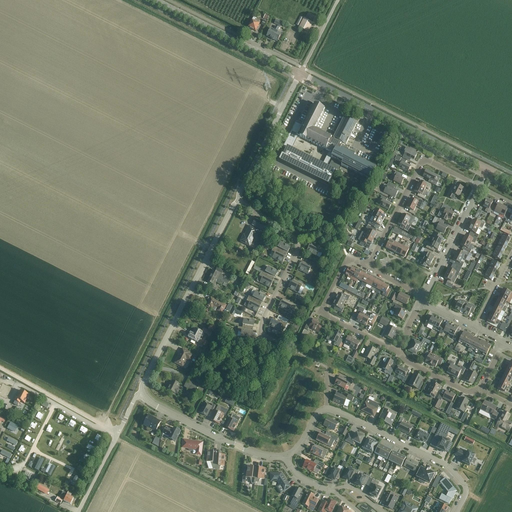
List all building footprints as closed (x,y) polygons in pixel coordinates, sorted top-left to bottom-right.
[(306,18),(314,21),(316,17),(309,13),(306,18)] [(254,17),(248,27),(249,27),(249,28),(250,29),(251,29),(256,31),(260,21),(257,19),(257,18),(254,17)] [(299,27),(308,32),(313,23),(304,18),(299,27)] [(267,36),(277,42),(282,33),(277,31),(279,27),(275,26),(274,29),(271,28),(267,36)] [(281,155),(278,161),(328,187),(336,172),(327,168),(332,159),(342,164),(341,166),(348,169),(370,180),(372,175),(375,176),(376,173),(374,172),(376,168),(354,157),(355,155),(343,148),(345,145),(346,145),(357,123),(345,117),(342,122),(338,119),(332,131),(334,132),(332,138),(315,129),(316,127),(325,110),(314,104),(314,105),(312,110),(311,110),(305,121),(304,120),(297,136),(290,133),(282,148),(285,150),(282,155),(281,155)] [(405,152),(402,158),(409,161),(410,158),(414,160),(417,153),(406,147),(404,151),(405,152)] [(399,168),(408,172),(411,166),(405,164),(406,161),(397,156),(395,160),(399,162),(401,163),(399,168)] [(393,181),(401,185),(404,179),(401,177),(402,175),(396,171),(393,177),(395,178),(393,181)] [(426,171),(423,176),(429,179),(428,182),(436,186),(440,178),(426,171)] [(419,182),(417,187),(424,191),(426,188),(428,189),(431,185),(424,181),(423,184),(419,182)] [(385,189),(384,192),(395,198),(398,191),(394,189),(396,186),(388,183),(387,186),(388,186),(386,189),(385,189)] [(447,197),(451,199),(453,200),(455,197),(456,196),(459,197),(463,189),(456,185),(455,188),(452,187),(447,197)] [(424,191),(417,187),(414,192),(418,194),(417,196),(423,199),(426,194),(423,193),(424,191)] [(380,206),(389,210),(391,204),(386,201),(387,199),(382,196),(380,199),(383,200),(380,206)] [(411,198),(409,203),(416,207),(420,209),(423,201),(416,198),(415,200),(411,198)] [(490,214),(491,212),(494,206),(491,205),(493,202),(487,199),(483,207),(486,208),(485,212),(490,214)] [(416,207),(409,203),(406,208),(410,210),(409,212),(414,215),(416,213),(414,212),(416,207)] [(444,204),(442,207),(437,216),(442,219),(446,221),(448,217),(451,219),(454,213),(449,211),(451,208),(444,204)] [(494,206),(491,212),(498,216),(503,207),(498,204),(497,207),(494,206)] [(498,216),(506,220),(509,214),(506,212),(508,209),(503,207),(498,216)] [(376,209),(374,212),(377,213),(375,218),(383,222),(385,217),(382,215),(384,213),(382,212),(376,209)] [(363,211),(360,217),(366,220),(369,214),(363,211)] [(403,215),(400,219),(408,223),(410,219),(412,220),(413,217),(408,214),(407,217),(403,215)] [(415,222),(423,225),(425,220),(417,217),(415,222)] [(438,226),(436,230),(444,233),(447,227),(442,224),(443,222),(435,217),(432,223),(435,225),(438,226)] [(380,227),(383,222),(375,218),(372,223),(370,221),(368,224),(374,227),(376,224),(380,227)] [(406,231),(408,232),(411,225),(408,223),(400,219),(398,224),(402,226),(401,229),(406,231)] [(473,220),(470,225),(478,230),(480,227),(482,229),(484,226),(485,223),(478,220),(477,219),(476,222),(473,220)] [(253,226),(266,232),(269,227),(256,220),(253,226)] [(470,235),(478,239),(479,236),(476,234),(478,230),(470,225),(468,230),(471,232),(470,235)] [(362,232),(362,233),(374,239),(376,234),(372,232),(374,229),(367,226),(366,229),(369,230),(366,234),(362,232)] [(257,231),(249,227),(245,236),(244,236),(241,241),(242,241),(242,242),(249,246),(254,236),(258,238),(261,234),(257,232),(257,231)] [(358,236),(361,232),(355,227),(352,231),(358,236)] [(358,240),(360,241),(366,244),(367,241),(372,243),(374,239),(362,233),(358,240)] [(432,242),(440,246),(443,241),(440,239),(441,237),(435,234),(434,236),(432,237),(430,241),(432,242)] [(463,241),(471,245),(472,242),(475,243),(476,241),(478,239),(470,235),(468,237),(465,236),(463,241)] [(501,241),(508,244),(511,238),(504,235),(501,241)] [(396,239),(394,243),(391,250),(395,253),(399,245),(397,244),(399,240),(396,239)] [(277,240),(273,248),(286,255),(288,252),(288,253),(288,252),(291,246),(290,247),(281,242),(277,240)] [(394,243),(390,240),(386,248),(391,250),(394,243)] [(462,250),(463,250),(469,254),(470,254),(471,251),(468,250),(471,245),(463,241),(460,246),(463,247),(462,250)] [(508,244),(501,241),(498,246),(505,249),(508,244)] [(395,253),(400,255),(406,243),(404,242),(402,246),(399,245),(395,253)] [(440,246),(432,242),(431,244),(428,243),(426,248),(434,252),(435,249),(438,251),(440,246)] [(406,243),(400,255),(405,258),(409,250),(406,249),(409,244),(406,243)] [(309,248),(306,253),(307,252),(317,256),(318,254),(323,254),(323,253),(324,250),(312,244),(310,247),(310,248),(309,248)] [(496,251),(502,255),(505,249),(498,246),(496,251)] [(285,258),(286,255),(273,248),(271,252),(274,255),(273,258),(282,263),(282,264),(285,258)] [(426,255),(424,258),(432,262),(434,257),(432,255),(433,253),(425,249),(423,254),(426,255)] [(458,251),(455,256),(463,260),(463,259),(465,261),(469,254),(463,250),(462,253),(458,251)] [(502,255),(496,251),(493,257),(500,260),(502,255)] [(463,260),(455,256),(453,261),(457,263),(455,265),(462,268),(464,264),(461,262),(463,260)] [(432,262),(424,258),(423,260),(420,259),(418,264),(425,268),(427,265),(429,267),(432,262)] [(490,267),(497,270),(500,265),(493,261),(490,267)] [(300,266),(297,271),(298,270),(307,275),(312,266),(303,262),(301,265),(300,266)] [(449,269),(446,274),(453,277),(454,277),(457,279),(462,268),(455,265),(454,268),(453,271),(449,269)] [(213,271),(211,276),(228,285),(229,283),(223,279),(223,278),(222,276),(221,275),(224,270),(218,267),(215,272),(213,271)] [(262,270),(261,273),(274,280),(275,277),(276,277),(279,271),(278,271),(278,272),(268,267),(267,270),(262,270)] [(487,272),(494,276),(497,270),(490,267),(487,272)] [(346,274),(346,275),(348,276),(347,278),(352,280),(357,271),(352,268),(351,271),(348,269),(346,274)] [(357,271),(352,280),(357,282),(358,280),(361,273),(357,271)] [(494,276),(487,272),(484,278),(491,281),(494,276)] [(272,283),(274,280),(261,273),(256,281),(270,288),(269,289),(272,283),(273,283),(272,283)] [(453,277),(446,274),(444,278),(448,280),(446,283),(449,284),(453,286),(455,281),(452,280),(453,277)] [(366,275),(363,282),(367,284),(371,278),(366,275)] [(228,285),(211,276),(207,283),(214,286),(216,282),(222,285),(223,283),(224,284),(223,286),(226,287),(227,285),(228,286),(228,285)] [(371,278),(367,284),(372,287),(375,280),(371,278)] [(375,292),(380,282),(375,280),(372,287),(370,289),(375,292)] [(290,285),(288,290),(288,289),(298,293),(302,285),(293,281),(292,284),(291,285),(290,285)] [(380,282),(375,292),(380,294),(381,292),(384,285),(380,282)] [(384,285),(381,292),(383,293),(382,295),(387,297),(390,291),(388,290),(389,287),(384,285)] [(511,293),(503,289),(501,294),(511,299),(511,298),(511,293)] [(250,294),(248,298),(261,305),(263,302),(266,296),(265,297),(256,292),(254,296),(250,294)] [(336,296),(335,299),(344,304),(346,300),(348,301),(350,297),(342,293),(340,296),(338,294),(337,296),(336,296)] [(406,305),(410,297),(400,293),(398,298),(396,297),(397,295),(393,293),(390,300),(394,302),(395,299),(397,300),(406,305)] [(506,302),(509,304),(511,299),(501,294),(499,298),(506,302)] [(218,308),(216,312),(222,314),(226,306),(211,298),(206,306),(211,309),(213,306),(218,308)] [(260,307),(261,305),(248,298),(246,301),(249,305),(248,308),(257,313),(257,314),(260,308),(260,307)] [(499,298),(496,303),(504,306),(506,303),(506,302),(499,298)] [(281,303),(278,308),(279,307),(289,312),(288,313),(292,315),(295,309),(296,306),(284,299),(282,302),(282,304),(281,303)] [(344,304),(335,299),(333,303),(332,305),(335,306),(334,309),(342,313),(344,309),(342,308),(344,304)] [(462,307),(465,309),(467,305),(468,303),(463,301),(462,303),(459,301),(455,309),(460,312),(462,307)] [(494,307),(505,313),(507,308),(504,306),(496,303),(494,307)] [(467,305),(465,309),(463,313),(468,316),(470,311),(473,313),(476,307),(471,304),(470,307),(467,305)] [(403,320),(406,314),(400,311),(402,308),(396,305),(393,310),(396,312),(394,316),(403,320)] [(494,307),(492,312),(499,315),(502,311),(505,313),(494,307)] [(364,310),(360,308),(357,313),(359,315),(356,321),(361,323),(365,315),(363,313),(364,310)] [(492,312),(490,316),(497,320),(499,315),(492,312)] [(368,316),(365,315),(361,323),(366,326),(369,320),(375,322),(377,317),(370,313),(368,316)] [(433,326),(437,318),(432,316),(430,320),(427,319),(425,325),(427,326),(428,324),(433,326)] [(495,325),(497,320),(490,316),(487,321),(495,325)] [(271,322),(269,327),(270,326),(283,333),(287,324),(274,318),(273,321),(272,322),(271,322)] [(440,332),(443,327),(440,325),(442,321),(437,318),(433,326),(432,329),(440,332)] [(244,319),(242,328),(253,330),(253,327),(254,327),(254,326),(255,320),(254,321),(244,319)] [(308,322),(305,329),(308,330),(309,328),(319,333),(322,326),(315,322),(316,320),(313,319),(311,324),(308,322)] [(503,323),(499,329),(502,331),(505,332),(506,332),(508,326),(503,323)] [(443,327),(440,332),(443,334),(444,332),(449,334),(453,326),(448,324),(445,328),(443,327)] [(396,330),(388,326),(386,329),(387,330),(384,335),(393,339),(395,336),(393,335),(396,330)] [(453,326),(449,334),(454,337),(452,339),(455,340),(458,334),(455,333),(458,329),(453,326)] [(252,333),(253,330),(242,328),(238,327),(238,331),(238,336),(241,337),(251,339),(251,340),(253,333),(252,333)] [(203,328),(201,332),(195,329),(192,334),(190,333),(188,337),(197,342),(200,337),(202,338),(204,333),(210,336),(212,332),(203,328)] [(342,333),(336,330),(331,340),(335,342),(334,345),(339,347),(343,340),(339,338),(342,333)] [(464,332),(459,341),(470,346),(469,348),(467,351),(468,352),(470,353),(472,350),(475,351),(475,352),(476,351),(476,350),(487,355),(491,346),(486,343),(480,340),(475,337),(469,335),(464,332)] [(343,348),(347,350),(349,349),(350,347),(356,350),(360,343),(348,337),(344,344),(343,346),(343,348)] [(414,340),(408,351),(416,354),(418,351),(419,351),(420,351),(420,350),(421,349),(421,348),(421,347),(420,346),(421,344),(414,340)] [(199,346),(204,348),(203,349),(205,350),(209,343),(208,343),(208,342),(205,341),(203,345),(200,344),(199,346)] [(376,351),(369,347),(364,356),(371,360),(369,364),(373,366),(376,359),(372,358),(376,351)] [(182,349),(175,363),(183,367),(187,358),(191,360),(193,356),(189,354),(190,353),(182,349)] [(439,359),(429,354),(425,362),(435,367),(437,364),(440,365),(443,360),(440,358),(439,359)] [(385,363),(382,368),(385,370),(384,372),(390,375),(393,369),(390,368),(393,362),(387,359),(386,359),(385,359),(384,359),(383,360),(383,361),(383,362),(384,362),(384,363),(385,363)] [(447,373),(452,376),(456,368),(453,366),(454,363),(449,361),(446,367),(449,368),(447,373)] [(408,371),(398,366),(395,373),(404,377),(402,382),(405,384),(408,377),(406,375),(408,371)] [(456,368),(452,376),(457,378),(460,374),(462,375),(465,369),(460,366),(459,369),(456,368)] [(472,384),(476,376),(470,372),(466,380),(472,384)] [(414,374),(410,382),(419,387),(421,383),(423,379),(414,374)] [(511,378),(504,375),(502,379),(509,383),(511,378)] [(337,380),(334,385),(335,385),(335,384),(345,389),(346,386),(351,386),(352,382),(340,376),(338,379),(338,381),(337,380)] [(500,384),(507,387),(509,383),(502,379),(500,384)] [(195,393),(199,386),(188,380),(184,387),(195,393)] [(180,391),(177,389),(179,385),(173,381),(169,389),(178,394),(180,391)] [(352,392),(356,394),(360,386),(354,383),(351,387),(354,389),(352,392)] [(426,385),(423,390),(426,391),(435,396),(440,387),(434,384),(433,386),(432,388),(429,387),(426,385)] [(509,389),(507,387),(500,384),(497,388),(505,392),(506,390),(508,391),(509,389)] [(27,394),(20,391),(17,397),(16,397),(14,400),(15,401),(13,404),(17,406),(19,403),(20,401),(24,403),(27,399),(25,398),(27,394)] [(455,395),(447,391),(442,399),(451,403),(455,395)] [(344,406),(347,400),(352,402),(354,397),(348,395),(347,398),(336,393),(333,401),(344,406)] [(467,405),(469,402),(461,398),(456,408),(463,412),(465,408),(467,405)] [(378,409),(377,409),(379,405),(367,399),(365,403),(361,410),(374,417),(378,409)] [(433,407),(437,409),(438,410),(442,402),(437,399),(433,407)] [(495,421),(498,414),(494,412),(497,408),(485,402),(480,410),(492,416),(491,419),(495,421)] [(204,404),(200,413),(207,416),(210,409),(213,411),(215,406),(213,404),(211,407),(204,404)] [(218,405),(211,419),(214,421),(216,422),(215,422),(220,425),(219,424),(224,415),(225,416),(227,411),(221,408),(221,407),(218,405)] [(384,423),(391,426),(395,417),(391,415),(393,411),(389,409),(388,411),(384,409),(380,419),(383,421),(384,420),(386,421),(384,423)] [(498,429),(499,427),(508,432),(511,424),(511,423),(507,421),(510,415),(504,412),(501,418),(500,418),(497,426),(496,428),(498,429)] [(232,414),(226,427),(229,428),(230,429),(230,430),(235,432),(234,431),(241,418),(232,414)] [(151,431),(152,430),(156,431),(161,422),(155,419),(155,420),(153,418),(149,415),(147,419),(146,419),(144,423),(145,423),(143,425),(147,427),(147,428),(147,429),(147,430),(148,431),(149,432),(150,432),(151,431)] [(71,426),(73,421),(66,417),(64,423),(71,426)] [(324,426),(334,431),(338,423),(328,418),(324,426)] [(404,419),(401,418),(398,424),(400,425),(398,430),(408,435),(412,428),(402,423),(404,419)] [(436,435),(430,445),(436,448),(440,450),(440,451),(443,453),(444,452),(445,453),(450,442),(443,439),(445,435),(447,436),(449,431),(451,428),(441,423),(436,435)] [(10,424),(7,429),(15,433),(18,428),(10,424)] [(79,424),(76,431),(81,433),(84,427),(79,424)] [(166,427),(163,434),(170,437),(169,438),(175,442),(181,431),(180,431),(180,430),(178,429),(177,429),(174,428),(173,431),(166,427)] [(418,431),(414,438),(423,442),(424,440),(427,441),(429,436),(421,431),(421,433),(418,431)] [(320,433),(316,440),(331,447),(334,440),(337,442),(338,438),(335,436),(327,432),(325,436),(320,433)] [(353,445),(355,442),(360,444),(364,437),(363,436),(364,435),(361,434),(360,435),(356,433),(354,437),(348,435),(345,441),(353,445)] [(9,438),(6,442),(16,447),(18,443),(9,438)] [(372,453),(377,444),(368,439),(363,448),(369,451),(368,452),(372,454),(372,453)] [(193,442),(193,441),(183,440),(182,448),(189,449),(189,450),(190,451),(191,451),(192,451),(193,450),(194,449),(197,450),(196,455),(201,455),(203,443),(198,442),(193,442)] [(312,450),(310,454),(310,453),(324,460),(328,451),(315,445),(313,449),(312,451),(312,450)] [(378,457),(383,447),(379,445),(374,455),(375,454),(379,456),(378,457)] [(382,459),(388,449),(383,447),(378,457),(379,457),(379,456),(383,458),(382,459)] [(392,451),(388,449),(382,459),(383,459),(383,458),(387,460),(387,461),(392,451)] [(460,450),(457,456),(461,458),(462,456),(464,457),(463,460),(462,462),(470,466),(475,455),(468,451),(466,454),(460,450)] [(3,451),(0,455),(7,459),(10,460),(12,456),(3,451)] [(213,451),(206,451),(207,451),(207,462),(210,462),(213,469),(215,470),(216,456),(217,452),(216,452),(216,453),(213,452),(214,451),(213,451)] [(392,464),(397,454),(393,452),(388,462),(389,461),(393,463),(392,464)] [(397,454),(392,464),(393,464),(393,463),(397,465),(396,467),(402,456),(397,454)] [(219,456),(216,456),(215,470),(219,470),(221,466),(224,466),(225,456),(226,456),(226,455),(220,455),(219,456)] [(402,456),(396,467),(400,470),(406,458),(402,456)] [(404,466),(415,472),(418,464),(408,459),(404,466)] [(321,467),(323,468),(325,465),(317,461),(315,464),(307,460),(303,468),(313,472),(315,469),(319,471),(321,467)] [(252,485),(255,485),(255,483),(257,469),(257,468),(256,468),(254,468),(254,467),(253,467),(246,466),(246,467),(247,467),(246,477),(250,478),(252,485)] [(257,469),(255,483),(258,483),(260,479),(264,480),(265,469),(266,469),(259,468),(260,468),(259,467),(259,469),(257,469)] [(337,470),(333,468),(329,477),(329,476),(328,478),(332,480),(332,479),(335,480),(336,478),(338,480),(343,471),(338,468),(337,470)] [(430,470),(426,468),(425,470),(421,468),(417,477),(430,483),(432,478),(434,479),(436,473),(430,470)] [(351,471),(348,469),(344,477),(343,477),(342,478),(346,480),(347,480),(349,481),(350,479),(353,480),(357,471),(352,469),(351,471)] [(277,473),(270,474),(271,482),(277,481),(279,485),(284,492),(291,487),(281,473),(280,473),(280,474),(277,474),(277,473)] [(366,474),(365,476),(364,475),(363,477),(360,475),(356,483),(355,483),(354,484),(358,486),(359,485),(361,487),(362,485),(365,486),(370,476),(366,474)] [(446,476),(440,481),(445,486),(446,485),(449,490),(447,495),(442,492),(439,498),(449,503),(452,498),(453,498),(456,493),(455,493),(455,492),(457,490),(446,476)] [(372,495),(371,496),(375,498),(375,497),(377,498),(382,489),(377,486),(379,483),(373,480),(369,487),(373,489),(370,495),(372,495)] [(42,493),(46,495),(48,491),(38,485),(35,489),(42,493)] [(296,488),(292,496),(294,498),(293,501),(292,500),(290,504),(297,508),(303,496),(300,495),(302,491),(300,489),(299,488),(298,488),(297,488),(296,488)] [(63,492),(59,499),(63,501),(70,504),(73,498),(70,497),(72,494),(68,492),(67,494),(63,492)] [(394,511),(392,510),(397,499),(393,497),(394,495),(388,492),(383,501),(386,502),(385,506),(394,511)] [(309,506),(315,509),(319,500),(314,497),(314,496),(308,493),(302,504),(308,507),(309,506)] [(325,511),(326,511),(328,511),(331,511),(336,503),(328,499),(327,503),(323,501),(318,511),(319,511),(325,511)] [(438,508),(437,508),(435,507),(434,507),(444,511),(445,511),(448,507),(440,503),(438,508)]
